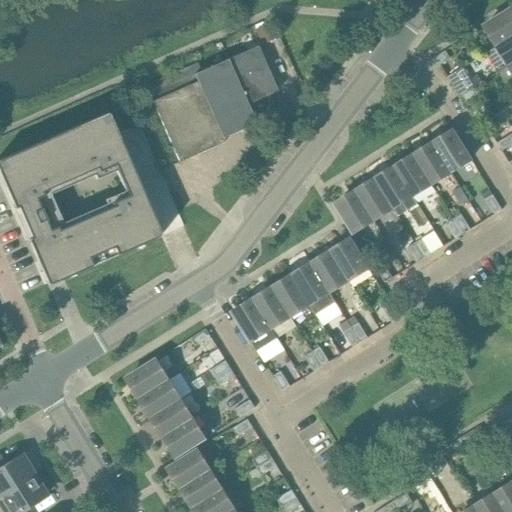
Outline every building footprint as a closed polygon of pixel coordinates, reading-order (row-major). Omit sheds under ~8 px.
[(498,46),(511,36),(511,8),(485,26),(498,46)] [(269,24),(255,30),(261,45),(275,39),(269,24)] [(511,36),(498,46),(510,65),(511,63),(511,36)] [(197,64),(144,87),(151,102),(178,162),(224,142),(222,139),(221,135),(253,120),(246,105),(276,92),(256,47),(200,72),(197,64)] [(445,51),(430,60),(435,68),(450,59),(445,51)] [(511,90),(511,63),(510,65),(500,71),(511,90)] [(455,89),(460,96),(475,87),(470,79),(455,89)] [(480,95),(475,87),(460,96),(464,104),(480,95)] [(492,114),(487,106),(471,116),(476,124),(492,114)] [(139,187),(128,163),(116,135),(116,134),(113,127),(111,123),(106,113),(0,160),(0,178),(13,209),(37,262),(47,286),(62,279),(63,279),(160,237),(161,236),(139,187)] [(433,144),(451,172),(471,159),(453,131),(433,144)] [(496,143),(501,151),(511,144),(511,134),(496,143)] [(414,156),(431,184),(451,172),(433,144),(414,156)] [(394,168),(412,196),(431,184),(414,156),(394,168)] [(375,180),(393,208),(412,196),(394,168),(375,180)] [(356,192),(373,219),(393,208),(375,180),(356,192)] [(461,188),(453,193),(461,206),(469,202),(461,188)] [(336,204),(353,232),(373,219),(356,192),(336,204)] [(494,215),(502,210),(492,194),(484,199),(494,215)] [(461,214),(453,219),(462,234),(470,229),(461,214)] [(455,239),(462,234),(453,219),(445,224),(455,239)] [(422,238),(414,243),(424,258),(431,253),(422,238)] [(351,240),(331,252),(348,280),(368,268),(351,240)] [(416,263),(424,258),(414,243),(406,248),(416,263)] [(311,264),(329,292),(348,280),(331,252),(311,264)] [(375,267),(384,283),(392,278),(383,262),(375,267)] [(311,264),(292,276),(309,304),(323,326),(343,314),(329,292),(311,264)] [(309,304),(292,276),(273,288),(290,316),(309,304)] [(290,316),(273,288),(253,300),(271,328),(290,316)] [(253,300),(233,313),(251,341),(257,351),(277,338),(271,328),(253,300)] [(391,323),(399,318),(390,303),(382,308),(391,323)] [(358,323),(351,327),(360,343),(368,338),(358,323)] [(352,347),(360,343),(351,327),(343,332),(352,347)] [(210,337),(205,329),(190,339),(195,347),(210,337)] [(320,347),(312,351),(321,367),(329,362),(320,347)] [(314,372),(321,367),(312,351),(304,356),(314,372)] [(140,398),(168,381),(155,360),(127,378),(140,398)] [(210,370),(215,378),(230,368),(225,361),(210,370)] [(235,376),(230,368),(215,378),(220,386),(235,376)] [(273,376),(282,391),(290,386),(280,371),(273,376)] [(168,381),(140,398),(152,417),(180,400),(192,392),(180,373),(168,381)] [(192,419),(180,400),(152,417),(164,436),(192,419)] [(239,417),(255,408),(250,400),(234,409),(239,417)] [(511,419),(511,417),(495,427),(500,435),(511,427),(511,419)] [(177,457),(204,439),(192,419),(164,436),(177,457)] [(237,437),(252,427),(247,419),(232,429),(237,437)] [(474,429),(459,439),(464,446),(479,437),(474,429)] [(448,456),(464,446),(459,439),(443,448),(448,456)] [(181,488),(209,471),(197,451),(169,468),(181,488)] [(252,460),(257,468),(272,459),(267,451),(252,460)] [(419,463),(424,471),(439,462),(435,454),(419,463)] [(0,496),(33,476),(20,455),(0,467),(0,496)] [(277,466),(272,459),(257,468),(261,476),(277,466)] [(181,488),(193,507),(221,490),(209,471),(181,488)] [(405,483),(410,490),(426,481),(421,473),(405,483)] [(33,476),(0,496),(0,511),(24,511),(24,510),(46,496),(33,476)] [(511,511),(511,484),(494,495),(504,511),(511,511)] [(193,507),(196,511),(229,511),(233,509),(221,490),(193,507)] [(276,499),(281,507),(296,497),(291,490),(276,499)] [(406,493),(391,502),(396,510),(411,501),(406,493)] [(475,507),(477,511),(504,511),(494,495),(475,507)] [(290,511),(301,505),(296,497),(281,507),(284,511),(290,511)] [(375,511),(392,511),(396,510),(391,502),(376,511),(375,511)]
